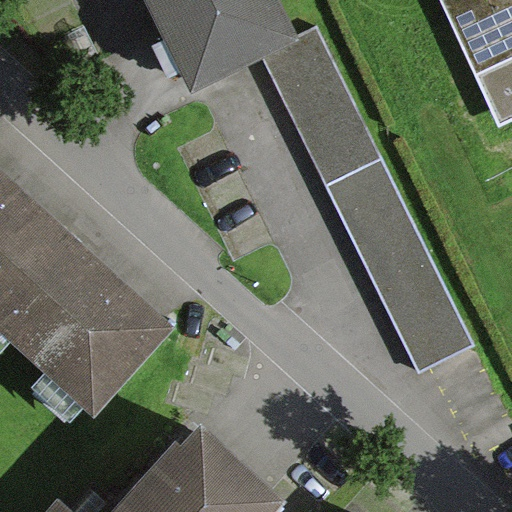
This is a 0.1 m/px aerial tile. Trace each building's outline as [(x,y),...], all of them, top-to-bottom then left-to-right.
[(287,0),(156,0),(205,97),(268,65),(310,45),(287,0)] [(511,0),(437,0),(476,83),(511,66),(511,0)] [(481,357),(322,39),(310,45),(268,65),(427,384),(481,357)] [(189,338),(0,164),(0,322),(110,424),(189,338)] [(296,511),(209,433),(138,511),(75,511),(72,508),(68,511),(296,511)]
